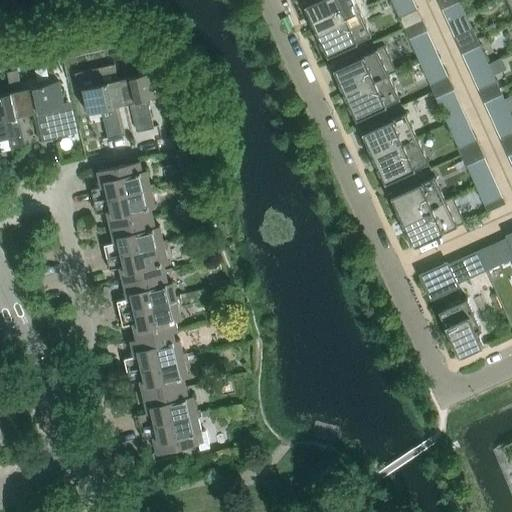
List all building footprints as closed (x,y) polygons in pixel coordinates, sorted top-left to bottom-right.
[(316,30),(360,10),(355,0),(313,0),(306,4),(305,3),(301,5),(307,19),(310,17),(316,30)] [(413,0),(391,0),(399,17),(417,9),(413,0)] [(459,0),(438,0),(442,9),(460,1),(459,0)] [(460,1),(442,9),(448,23),(466,14),(460,1)] [(404,28),(422,20),(417,9),(399,17),(404,28)] [(371,35),(360,10),(316,30),(321,42),(318,43),(325,57),(329,55),(329,54),(371,35)] [(466,14),(448,23),(454,36),(472,28),(466,14)] [(408,38),(427,30),(422,20),(404,28),(408,38)] [(458,45),(476,36),(472,28),(454,36),(458,45)] [(427,30),(408,38),(419,62),(438,55),(427,30)] [(458,45),(462,53),(480,45),(476,36),(458,45)] [(388,73),(396,70),(384,44),(334,67),(333,66),(329,68),(335,82),(339,80),(344,93),(388,73)] [(480,45),(462,53),(470,72),(488,63),(480,45)] [(448,77),(438,55),(419,62),(430,85),(448,77)] [(488,63),(470,72),(478,90),(496,81),(488,63)] [(18,79),(16,70),(6,73),(8,82),(18,79)] [(155,71),(118,79),(124,104),(130,102),(132,110),(134,110),(137,122),(135,123),(137,131),(154,127),(147,98),(160,95),(155,71)] [(388,73),(344,93),(350,105),(347,106),(353,120),(357,118),(357,117),(400,98),(388,73)] [(448,77),(430,85),(432,91),(451,83),(448,77)] [(124,104),(118,79),(81,87),(87,112),(101,109),(107,138),(124,134),(122,126),(120,126),(117,114),(119,113),(117,105),(124,104)] [(58,81),(21,89),(27,114),(32,113),(38,142),(56,138),(54,126),(74,121),(69,101),(63,102),(58,81)] [(481,96),(499,88),(496,81),(478,90),(481,96)] [(451,83),(432,91),(435,98),(454,89),(451,83)] [(499,88),(481,96),(484,102),(502,94),(499,88)] [(20,115),(27,114),(21,89),(0,93),(0,140),(8,138),(10,148),(27,144),(25,136),(23,137),(20,124),(22,123),(20,115)] [(454,89),(435,98),(446,123),(465,114),(454,89)] [(502,94),(484,102),(492,121),(510,112),(502,94)] [(373,156),(417,136),(405,111),(363,130),(362,129),(358,132),(364,145),(367,144),(373,156)] [(511,116),(510,112),(492,121),(500,139),(511,133),(511,116)] [(465,114),(446,123),(458,149),(477,140),(465,114)] [(504,147),(511,143),(511,133),(500,139),(504,147)] [(428,161),(417,136),(373,156),(379,168),(375,170),(382,184),(386,182),(386,181),(428,161)] [(462,157),(480,149),(477,140),(458,149),(462,157)] [(480,149),(462,157),(466,165),(484,157),(480,149)] [(484,157),(466,165),(476,189),(495,180),(484,157)] [(93,201),(150,188),(146,169),(141,170),(139,160),(97,170),(101,186),(90,188),(93,201)] [(446,200),(445,199),(434,174),(392,194),(391,193),(387,195),(393,209),(396,208),(402,220),(446,200)] [(495,180),(476,189),(484,205),(502,197),(495,180)] [(107,211),(110,227),(152,217),(150,207),(155,206),(150,188),(93,201),(96,214),(107,211)] [(453,196),(445,199),(446,200),(402,220),(407,232),(404,233),(410,247),(415,245),(414,244),(464,222),(453,196)] [(484,205),(487,212),(505,203),(502,197),(484,205)] [(103,244),(106,257),(163,244),(159,225),(154,226),(152,217),(110,227),(114,242),(103,244)] [(509,236),(486,246),(486,248),(484,249),(492,266),(494,266),(495,267),(511,259),(511,242),(509,237),(509,236)] [(120,267),(123,283),(165,273),(163,263),(168,262),(163,244),(106,257),(109,270),(120,267)] [(486,248),(486,246),(469,254),(469,255),(472,254),(480,272),(478,273),(478,274),(495,267),(494,266),(492,266),(484,249),(486,248)] [(469,255),(469,254),(446,264),(446,266),(454,284),(455,283),(456,285),(478,274),(478,273),(480,272),(472,254),(469,255)] [(459,356),(473,349),(474,350),(473,350),(474,350),(483,345),(479,335),(479,336),(478,336),(475,330),(480,328),(467,297),(445,307),(439,293),(456,285),(455,283),(454,284),(446,266),(446,264),(422,275),(432,296),(459,356)] [(116,300),(119,313),(176,300),(172,281),(167,282),(165,273),(123,283),(127,298),(116,300)] [(181,318),(176,300),(119,313),(122,326),(133,323),(136,338),(172,331),(177,330),(175,320),(181,318)] [(134,355),(123,358),(126,371),(184,357),(179,339),(175,340),(172,331),(136,338),(130,339),(134,355)] [(184,357),(126,371),(129,383),(140,381),(143,396),(185,386),(183,377),(188,376),(184,357)] [(136,414),(139,427),(197,413),(192,395),(188,396),(185,386),(143,396),(147,412),(136,414)] [(201,432),(197,413),(139,427),(142,439),(153,437),(156,453),(198,443),(200,450),(208,448),(204,431),(201,432)]
